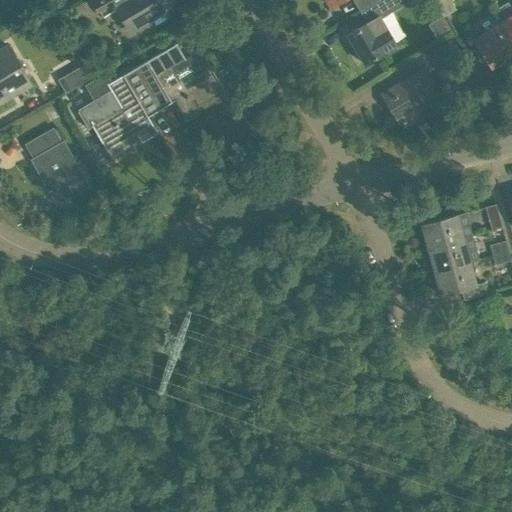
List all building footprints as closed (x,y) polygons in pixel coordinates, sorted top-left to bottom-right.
[(175,7),(171,0),(124,0),(123,0),(92,0),(102,15),(115,7),(131,33),(175,7)] [(378,0),(361,10),(368,22),(347,35),(364,65),(385,53),(385,52),(396,46),(380,17),(408,0),(378,0)] [(432,0),(443,17),(456,9),(450,0),(432,0)] [(511,7),(511,8),(508,2),(494,10),(502,22),(502,23),(511,39),(511,7)] [(437,37),(449,30),(442,18),(430,25),(437,37)] [(491,67),(511,54),(511,39),(502,23),(474,39),(491,67)] [(448,38),(428,49),(440,69),(460,57),(448,38)] [(224,91),(199,49),(198,50),(199,51),(185,59),(176,43),(134,68),(142,81),(160,110),(174,101),(184,118),(200,109),(198,105),(223,91),(223,92),(224,91)] [(0,104),(31,86),(8,46),(0,50),(0,104)] [(92,75),(100,71),(94,60),(86,65),(92,75)] [(92,75),(86,65),(84,65),(58,80),(65,92),(91,77),(90,76),(92,75)] [(148,117),(160,110),(142,81),(134,68),(107,84),(112,93),(80,112),(79,111),(78,112),(88,130),(89,129),(89,128),(92,126),(107,153),(108,152),(107,151),(136,134),(141,143),(158,133),(148,117)] [(398,123),(440,98),(423,71),(382,96),(398,123)] [(62,143),(54,129),(26,144),(34,158),(31,160),(57,205),(90,186),(64,141),(62,143)] [(491,231),(502,228),(496,205),(485,208),(491,231)] [(427,248),(471,236),(464,213),(421,225),(427,248)] [(434,273),(470,263),(470,262),(477,260),(471,236),(427,248),(430,258),(424,260),(428,273),(433,272),(434,273)] [(493,257),(509,252),(506,241),(489,245),(493,257)] [(495,266),(511,261),(509,252),(493,257),(495,266)] [(476,285),(470,263),(434,273),(440,296),(461,290),(464,301),(487,294),(484,283),(476,285)]
